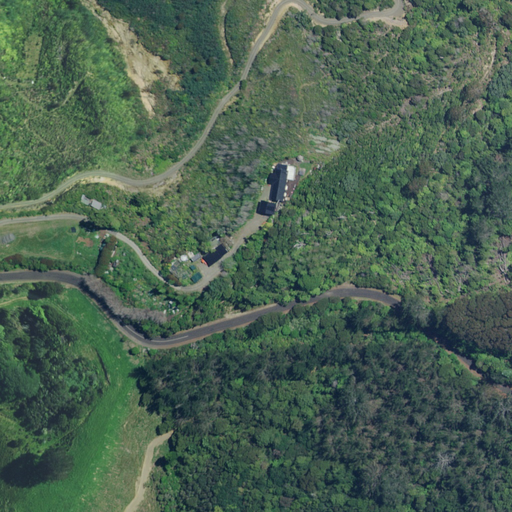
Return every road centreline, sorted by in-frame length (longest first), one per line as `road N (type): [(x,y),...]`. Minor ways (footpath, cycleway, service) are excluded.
road 1 (unclassified): [(0,272),(84,282),(155,340),(188,339),(345,292),(396,301),(511,386)]
road 2 (track): [(357,293),(458,111),(500,59),(509,17),(484,0)]
